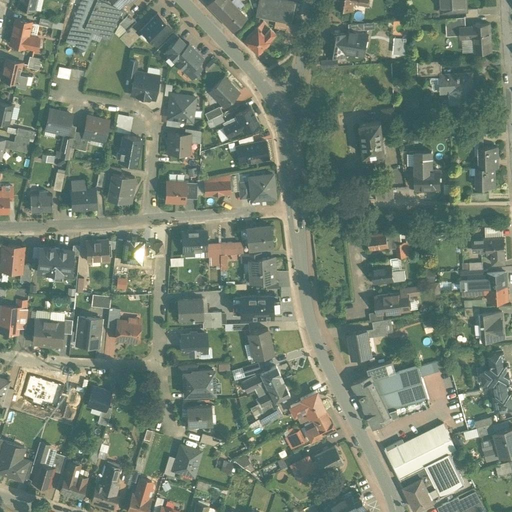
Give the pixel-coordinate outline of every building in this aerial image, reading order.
[(19,0),(18,6),(34,10),(36,0),(19,0)] [(80,0),(66,41),(86,49),(94,31),(109,37),(119,15),(122,17),(128,11),(120,4),(123,0),(126,0),(127,0),(80,0)] [(209,0),(207,2),(233,29),(246,16),(230,0),(209,0)] [(295,2),(283,0),(258,0),(255,16),(276,20),(287,23),(290,23),(295,2)] [(336,0),(335,7),(353,10),(354,3),(368,5),(369,0),(336,0)] [(440,0),(442,11),(466,10),(466,8),(467,8),(466,0),(440,0)] [(467,8),(466,8),(466,10),(467,16),(479,16),(478,7),(467,8)] [(157,12),(142,28),(156,42),(171,26),(157,12)] [(129,13),(120,23),(127,30),(129,27),(136,20),(129,13)] [(53,20),(40,17),(39,24),(52,27),(53,20)] [(463,17),(446,18),(447,35),(461,35),(460,27),(463,26),(463,17)] [(32,21),(15,18),(10,43),(26,47),(26,46),(37,48),(39,37),(29,35),(32,21)] [(287,23),(276,20),(275,27),(285,29),(287,23)] [(263,21),(258,26),(257,27),(244,40),(258,54),(271,40),(270,39),(275,32),(263,21)] [(490,23),(473,24),(473,26),(463,26),(460,27),(461,35),(461,37),(474,36),(475,52),(492,51),(490,23)] [(138,37),(129,27),(127,30),(123,34),(132,43),(138,37)] [(349,33),(331,30),(327,53),(345,56),(346,51),(364,55),(368,34),(349,31),(349,33)] [(132,43),(123,34),(120,37),(129,46),(132,43)] [(187,44),(179,36),(165,50),(191,76),(201,66),(197,62),(203,56),(189,42),(187,44)] [(42,58),(30,56),(27,67),(39,69),(42,58)] [(22,62),(6,59),(2,78),(17,82),(16,84),(25,86),(28,75),(20,73),(22,62)] [(138,61),(130,59),(127,77),(134,78),(135,71),(136,71),(138,61)] [(441,60),(424,61),(424,74),(442,73),(441,60)] [(136,71),(135,71),(134,78),(131,94),(137,95),(143,96),(147,73),(136,71)] [(159,75),(147,73),(143,96),(149,97),(155,98),(159,75)] [(471,73),(458,74),(458,76),(450,76),(450,74),(448,74),(448,76),(440,76),(441,89),(452,88),(453,109),(473,108),(471,73)] [(355,75),(335,76),(336,94),(356,93),(355,85),(371,84),(371,74),(355,75)] [(440,76),(432,77),(431,78),(431,81),(433,82),(433,88),(434,89),(441,89),(440,76)] [(224,77),(210,90),(225,105),(238,92),(224,77)] [(195,96),(172,93),(170,105),(194,108),(195,96)] [(13,105),(0,102),(0,120),(9,123),(13,105)] [(194,108),(170,105),(168,117),(180,119),(192,120),(194,108)] [(219,106),(205,113),(208,119),(223,112),(219,106)] [(251,106),(235,115),(237,120),(223,127),(227,137),(241,130),(242,133),(259,124),(251,106)] [(395,107),(382,109),(383,121),(396,119),(395,107)] [(61,111),(50,109),(46,128),(68,133),(72,114),(71,114),(71,115),(60,113),(61,111)] [(108,121),(96,118),(96,119),(89,117),(89,116),(88,116),(84,132),(84,135),(89,136),(104,139),(108,121)] [(168,117),(167,117),(166,125),(175,126),(176,121),(180,121),(180,119),(168,117)] [(381,120),(360,123),(365,155),(386,152),(381,120)] [(202,130),(185,127),(184,134),(190,134),(189,142),(201,142),(202,130)] [(35,131),(23,128),(21,136),(34,138),(35,131)] [(84,132),(75,130),(73,137),(71,147),(86,150),(89,136),(84,135),(84,132)] [(184,134),(180,134),(180,133),(170,132),(169,151),(182,152),(184,153),(187,154),(190,151),(190,147),(189,146),(189,142),(190,134),(184,134)] [(480,132),(464,133),(464,141),(480,140),(480,132)] [(117,159),(135,162),(139,136),(121,133),(117,159)] [(73,137),(64,135),(61,152),(70,154),(71,147),(73,137)] [(253,135),(238,139),(240,145),(254,142),(253,135)] [(29,139),(16,136),(15,142),(19,143),(28,145),(29,139)] [(210,136),(204,139),(207,147),(213,145),(210,136)] [(5,139),(0,137),(0,158),(1,159),(3,146),(17,149),(19,143),(15,142),(5,140),(5,139)] [(240,145),(238,146),(241,156),(248,155),(249,161),(269,157),(266,140),(254,142),(240,145)] [(28,145),(19,143),(17,149),(26,151),(28,145)] [(498,166),(498,146),(480,146),(480,147),(482,147),(482,154),(480,154),(480,167),(495,166),(498,166)] [(416,154),(404,154),(404,169),(416,168),(416,154)] [(440,169),(429,169),(429,154),(419,154),(419,170),(416,170),(416,188),(440,188),(440,169)] [(121,167),(108,165),(106,171),(106,172),(113,173),(120,174),(121,167)] [(495,166),(476,167),(477,167),(479,167),(479,174),(477,174),(477,187),(495,186),(495,166)] [(106,171),(99,170),(96,185),(104,186),(106,172),(106,171)] [(65,173),(57,171),(55,178),(63,179),(65,173)] [(272,172),(252,175),(254,187),(240,189),(241,199),(255,197),(255,198),(275,196),(272,172)] [(120,174),(113,173),(111,181),(114,181),(111,198),(130,201),(135,177),(120,174)] [(229,179),(205,180),(206,194),(230,193),(229,179)] [(185,181),(167,180),(166,200),(183,201),(184,201),(185,181)] [(3,185),(3,190),(0,190),(0,211),(8,211),(8,196),(12,196),(12,185),(3,185)] [(94,187),(71,189),(73,209),(96,207),(94,187)] [(46,194),(46,190),(39,190),(39,194),(31,194),(30,194),(30,195),(31,209),(31,210),(32,210),(39,210),(39,211),(45,211),(44,210),(52,210),(53,210),(53,209),(52,194),(52,193),(51,193),(51,194),(46,194)] [(486,192),(471,192),(471,200),(486,200),(486,192)] [(271,225),(253,227),(254,237),(255,241),(255,246),(255,247),(273,245),(271,225)] [(253,227),(238,229),(240,239),(254,237),(253,227)] [(502,227),(485,227),(486,238),(503,236),(502,227)] [(206,230),(198,230),(197,231),(189,231),(189,230),(188,230),(188,231),(183,231),(183,250),(184,250),(194,249),(206,249),(207,249),(206,244),(206,230)] [(400,230),(368,234),(370,249),(388,246),(388,248),(396,247),(397,250),(406,249),(405,242),(402,242),(400,230)] [(503,236),(486,238),(472,239),(473,248),(480,247),(481,254),(487,253),(487,254),(493,253),(493,262),(505,261),(504,253),(505,252),(504,236),(503,236)] [(142,237),(122,238),(123,254),(143,252),(142,237)] [(99,240),(86,241),(87,259),(100,258),(100,260),(109,260),(108,239),(99,240)] [(234,242),(234,241),(221,242),(221,254),(243,252),(243,241),(234,242)] [(163,242),(155,243),(156,252),(164,251),(163,242)] [(221,242),(211,243),(211,244),(206,244),(207,249),(206,249),(206,250),(209,250),(209,254),(221,254),(221,242)] [(24,246),(4,244),(1,270),(21,271),(21,272),(22,263),(24,246)] [(73,244),(72,249),(39,246),(37,270),(70,274),(72,254),(79,254),(79,245),(73,244)] [(412,248),(406,249),(397,250),(398,257),(407,255),(407,256),(412,255),(413,255),(412,248)] [(260,252),(247,253),(248,262),(250,262),(260,261),(260,258),(261,258),(260,252)] [(209,254),(209,255),(209,265),(221,264),(221,254),(209,254)] [(261,258),(260,258),(260,261),(250,262),(251,282),(274,281),(273,267),(275,267),(274,257),(261,258)] [(391,258),(385,259),(386,265),(373,267),(375,282),(393,280),(393,281),(406,279),(404,269),(393,270),(392,264),(391,258)] [(385,259),(372,260),(373,267),(386,265),(385,259)] [(32,264),(22,263),(21,272),(21,271),(20,281),(30,282),(32,264)] [(506,272),(487,273),(488,278),(488,287),(507,286),(506,272)] [(488,278),(462,279),(463,288),(488,287),(488,278)] [(420,285),(406,287),(406,286),(401,287),(402,296),(421,293),(420,285)] [(507,286),(488,287),(488,293),(489,301),(508,300),(507,286)] [(488,287),(463,288),(463,295),(488,293),(488,287)] [(399,292),(376,295),(379,313),(395,311),(395,308),(400,307),(401,310),(410,309),(409,298),(400,299),(399,292)] [(111,295),(93,294),(92,305),(109,307),(110,307),(111,295)] [(278,310),(278,295),(232,297),(233,308),(239,308),(239,316),(270,315),(270,310),(278,310)] [(28,299),(16,298),(15,306),(20,306),(20,307),(27,308),(28,299)] [(202,298),(178,299),(179,318),(193,317),(193,321),(203,321),(203,312),(202,298)] [(15,306),(3,305),(2,316),(0,315),(0,323),(1,323),(0,330),(17,332),(20,307),(20,306),(15,306)] [(479,306),(465,307),(466,317),(480,316),(479,306)] [(120,308),(110,307),(109,307),(107,326),(117,327),(118,320),(119,320),(120,308)] [(502,311),(482,313),(483,322),(482,322),(483,339),(504,337),(502,311)] [(101,318),(80,316),(78,331),(80,331),(79,341),(88,342),(87,344),(87,345),(98,346),(101,318)] [(50,320),(36,318),(33,342),(47,344),(50,320)] [(73,319),(63,318),(63,321),(62,332),(71,333),(73,319)] [(385,319),(373,321),(374,328),(368,329),(369,337),(388,334),(385,319)] [(63,321),(50,320),(47,344),(61,345),(62,332),(63,321)] [(119,320),(118,320),(117,327),(116,338),(138,341),(140,322),(119,320)] [(268,328),(249,332),(254,358),(274,353),(268,328)] [(368,329),(349,332),(353,358),(372,355),(369,337),(368,329)] [(207,333),(181,334),(182,339),(189,339),(189,346),(182,347),(182,352),(189,352),(190,354),(199,353),(199,351),(208,351),(207,333)] [(182,339),(180,339),(180,347),(182,347),(189,346),(189,339),(182,339)] [(502,350),(487,352),(490,365),(505,362),(502,350)] [(437,360),(429,363),(431,372),(440,369),(437,360)] [(386,362),(369,368),(370,373),(371,373),(373,377),(389,372),(386,362)] [(490,365),(484,366),(485,370),(483,373),(484,380),(487,382),(488,386),(493,385),(495,393),(493,393),(496,411),(511,408),(511,389),(510,390),(508,382),(511,381),(510,377),(511,377),(511,374),(510,374),(509,369),(510,369),(510,365),(508,366),(507,362),(505,362),(490,365)] [(257,363),(244,367),(247,374),(259,370),(257,363)] [(389,372),(373,377),(371,373),(392,418),(393,417),(430,405),(429,399),(422,375),(431,372),(429,363),(419,366),(418,364),(389,372)] [(276,365),(260,373),(264,383),(266,387),(283,380),(280,374),(276,365)] [(184,371),(185,391),(211,390),(210,370),(184,371)] [(260,373),(243,382),(248,391),(264,383),(260,373)] [(370,373),(353,382),(367,412),(371,410),(373,414),(369,416),(375,426),(392,418),(371,373),(370,373)] [(10,381),(0,378),(0,406),(2,407),(10,381)] [(266,387),(257,392),(263,406),(264,406),(271,403),(290,394),(286,385),(283,380),(266,387)] [(111,392),(94,386),(88,404),(102,408),(105,409),(106,406),(111,392)] [(317,391),(292,403),(297,414),(306,410),(310,417),(312,416),(325,410),(317,391)] [(271,403),(264,406),(263,406),(260,407),(264,415),(274,409),(271,403)] [(212,405),(187,406),(188,425),(212,424),(212,405)] [(105,409),(102,408),(98,422),(107,425),(112,407),(106,406),(105,409)] [(325,410),(312,416),(314,419),(304,424),(311,438),(334,427),(325,410)] [(444,423),(403,443),(401,439),(385,447),(400,477),(450,453),(457,449),(444,423)] [(493,423),(477,427),(479,433),(495,429),(493,423)] [(511,426),(494,431),(496,438),(501,456),(501,457),(511,453),(511,426)] [(300,428),(294,432),(300,442),(306,439),(300,428)] [(224,438),(203,432),(200,441),(214,445),(224,439),(224,438)] [(493,447),(485,449),(488,460),(501,456),(496,438),(491,440),(493,447)] [(13,445),(7,443),(7,440),(1,456),(0,458),(0,470),(5,472),(6,471),(10,473),(9,474),(22,478),(23,476),(29,459),(28,459),(27,462),(20,459),(24,446),(14,443),(13,445)] [(51,466),(45,464),(51,444),(40,441),(34,460),(31,471),(35,472),(32,481),(49,486),(54,470),(55,467),(51,466)] [(200,450),(181,444),(174,467),(183,470),(184,467),(194,470),(200,451),(200,450)] [(334,445),(314,455),(314,456),(319,466),(322,471),(343,461),(334,445)] [(298,450),(291,453),(294,460),(295,461),(302,458),(298,450)] [(66,455),(55,451),(51,466),(55,467),(54,470),(61,472),(66,455)] [(291,453),(281,458),(284,464),(294,460),(291,453)] [(450,453),(400,477),(416,509),(437,499),(436,498),(465,484),(450,453)] [(295,461),(293,463),(300,477),(314,470),(315,470),(314,468),(319,465),(319,466),(314,456),(316,460),(311,462),(308,455),(302,458),(295,461)] [(29,459),(23,476),(28,478),(31,471),(34,460),(29,459)] [(232,462),(224,460),(221,469),(229,472),(232,462)] [(511,461),(511,460),(496,464),(499,476),(504,475),(503,471),(511,468),(511,461)] [(120,467),(107,463),(101,484),(114,488),(120,467)] [(79,467),(69,464),(66,474),(65,474),(60,490),(81,496),(86,480),(85,480),(87,476),(77,473),(79,467)] [(205,481),(198,479),(196,486),(210,491),(212,483),(205,481)] [(151,483),(142,481),(138,494),(147,496),(151,483)] [(101,484),(96,482),(91,499),(113,506),(118,489),(114,488),(101,484)] [(133,511),(146,511),(151,497),(147,496),(138,494),(133,492),(127,510),(133,511)] [(354,499),(351,493),(324,506),(327,511),(353,511),(357,510),(367,506),(362,496),(354,499)] [(480,511),(485,508),(471,493),(460,499),(464,508),(459,511),(476,511),(478,511),(480,511)] [(458,496),(437,507),(439,511),(456,511),(459,511),(464,508),(460,499),(458,496)] [(208,505),(198,502),(194,511),(206,511),(208,506),(208,505)]
